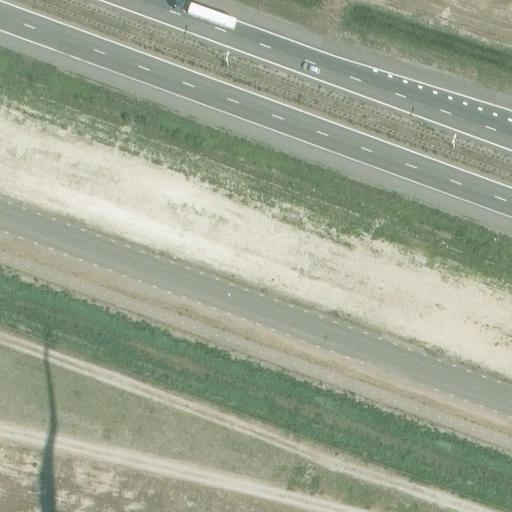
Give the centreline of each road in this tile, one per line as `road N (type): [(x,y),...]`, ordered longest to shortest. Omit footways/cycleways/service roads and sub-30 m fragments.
road 1 (trunk): [(0,16),(511,204)]
road 2 (tertiary): [(0,211),(511,396)]
road 3 (trunk): [(511,136),(138,0)]
